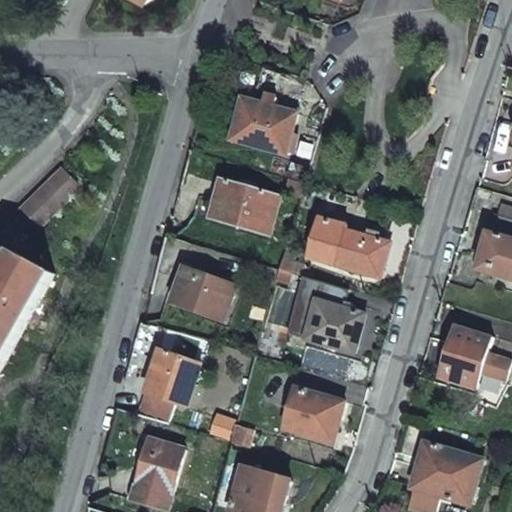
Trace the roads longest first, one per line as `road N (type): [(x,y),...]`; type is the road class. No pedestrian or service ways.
road 1 (residential): [(345,511),(364,485),(397,390),(511,7)]
road 2 (residential): [(200,53),(70,511)]
road 3 (residential): [(0,196),(94,95),(94,55)]
